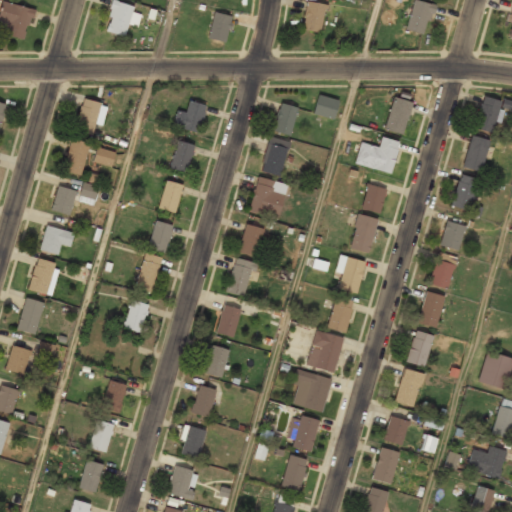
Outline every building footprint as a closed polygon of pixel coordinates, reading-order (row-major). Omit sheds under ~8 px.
[(133,5),(111,0),(104,31),(125,35),(128,18),(131,19),(133,5)] [(326,4),(307,0),(300,29),(319,34),(326,4)] [(434,5),(419,0),(412,0),(405,28),(425,34),(434,5)] [(33,8),(1,1),(0,6),(0,34),(26,40),(33,8)] [(227,41),(232,15),(212,11),(207,37),(227,41)] [(338,99),(317,93),(312,112),(332,119),(338,99)] [(491,133),(500,101),(482,95),(472,127),(491,133)] [(402,134),(412,102),(392,96),(383,128),(402,134)] [(185,111),(176,109),(171,126),(198,133),(206,105),(188,100),(185,111)] [(98,101),(78,101),(78,133),(98,133),(98,101)] [(297,108),(280,102),(270,130),(288,136),(297,108)] [(478,172),(489,141),(471,134),(460,166),(478,172)] [(259,171),(279,176),(288,142),(268,136),(259,171)] [(391,173),(398,141),(380,136),(377,147),(359,142),(354,164),(391,173)] [(88,144),(69,139),(61,170),(80,175),(88,144)] [(193,144),(175,140),(169,169),(187,173),(193,144)] [(92,161),(109,166),(113,153),(97,148),(92,161)] [(468,210),(476,178),(457,173),(449,205),(468,210)] [(286,184),(256,177),(248,211),(278,218),(286,184)] [(182,184),(164,179),(156,207),(174,212),(182,184)] [(94,199),(97,186),(81,182),(78,196),(94,199)] [(359,208),(378,213),(385,189),(365,183),(359,208)] [(51,210),(70,214),(75,190),(55,186),(51,210)] [(348,247),(368,252),(376,218),(356,213),(348,247)] [(146,246),(163,252),(172,225),(155,219),(146,246)] [(456,251),(464,226),(445,220),(437,244),(456,251)] [(72,233),(46,224),(38,249),(56,255),(59,244),(68,247),(72,233)] [(238,252),(257,256),(262,228),(243,224),(238,252)] [(134,286),(151,291),(161,257),(144,252),(134,286)] [(447,289),(455,256),(436,252),(428,284),(447,289)] [(334,274),(341,276),(338,287),(356,291),(364,261),(339,254),(334,274)] [(59,264),(36,257),(27,288),(49,295),(59,264)] [(243,297),(254,263),(235,257),(224,291),(243,297)] [(443,296),(424,291),(416,322),(435,327),(443,296)] [(352,302),(334,296),(326,328),(344,332),(352,302)] [(15,328),(33,334),(43,302),(25,297),(15,328)] [(122,329),(141,333),(147,304),(129,300),(122,329)] [(215,332),(232,336),(239,309),(222,304),(215,332)] [(342,337),(314,330),(306,365),(334,372),(342,337)] [(432,335),(413,330),(404,361),(423,367),(432,335)] [(202,373),(220,378),(228,349),(210,344),(202,373)] [(4,369),(23,374),(30,350),(11,345),(4,369)] [(503,390),(511,362),(511,358),(486,351),(476,381),(503,390)] [(392,402),(412,408),(422,374),(402,368),(392,402)] [(322,411),(330,378),(298,370),(290,403),(322,411)] [(118,414),(126,385),(108,380),(99,409),(118,414)] [(0,411),(11,415),(18,390),(0,384),(0,411)] [(190,413),(208,417),(215,389),(197,385),(190,413)] [(511,428),(511,401),(500,398),(490,433),(509,439),(511,428)] [(408,421),(389,416),(381,440),(400,446),(408,421)] [(289,448),(314,448),(314,417),(289,417),(289,448)] [(113,424),(95,419),(87,448),(105,453),(113,424)] [(0,449),(8,423),(0,420),(0,449)] [(177,453),(198,458),(204,430),(184,425),(177,453)] [(419,449),(432,454),(437,438),(423,434),(419,449)] [(484,453),(471,449),(465,469),(497,479),(506,451),(487,445),(484,453)] [(397,452),(379,447),(371,478),(390,483),(397,452)] [(459,455),(448,451),(442,465),(453,469),(459,455)] [(280,486),(299,490),(306,458),(287,454),(280,486)] [(102,464),(84,459),(77,488),(95,492),(102,464)] [(166,493),(189,499),(196,472),(173,466),(166,493)] [(470,505),(487,511),(494,491),(476,485),(470,505)] [(381,511),(386,491),(368,487),(361,511),(381,511)] [(91,511),(92,511),(76,498),(64,511),(91,511)] [(292,511),(294,507),(276,500),(271,511),(292,511)]
